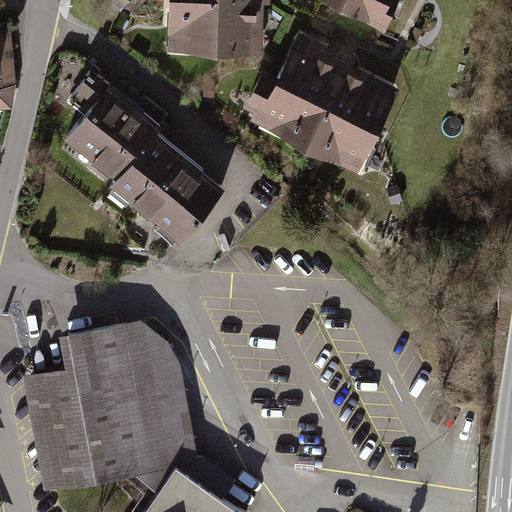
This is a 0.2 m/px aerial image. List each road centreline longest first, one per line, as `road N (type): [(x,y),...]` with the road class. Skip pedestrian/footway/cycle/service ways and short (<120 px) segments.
road 1 (unknown): [(266,271),(358,292),(424,429),(431,463),(423,476),(359,480)]
road 2 (unknown): [(40,27),(121,62),(169,101),(236,169),(241,182),(226,209)]
road 3 (unknown): [(173,284),(225,371),(245,424),(300,479)]
road 4 (unknown): [(359,480),(266,271)]
road 5 (residential): [(0,214),(35,67),(39,0)]
